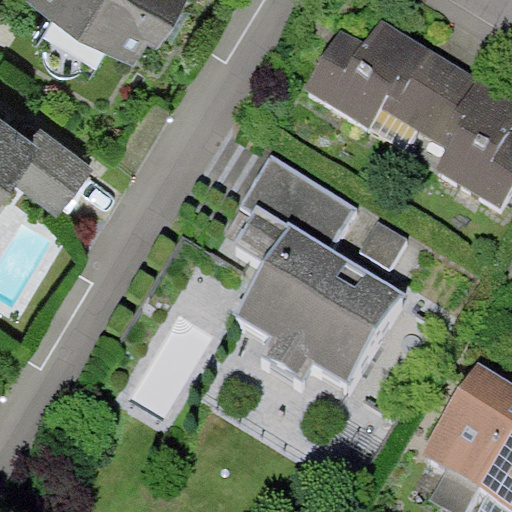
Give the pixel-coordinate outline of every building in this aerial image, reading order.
[(59,0),(138,47),(151,24),(160,29),(177,0),(59,0)] [(511,132),(511,101),(381,29),(369,51),(335,32),(301,94),(411,155),(420,139),(443,151),(431,172),(501,211),(511,191),(511,141),(508,140),(511,132)] [(32,119),(0,96),(0,177),(4,173),(60,214),(100,159),(38,114),(32,119)] [(348,210),(270,164),(228,234),(276,263),(242,319),(276,340),(262,363),(304,388),(314,371),(351,393),(411,293),(391,281),(414,242),(377,220),(355,257),(329,242),(348,210)] [(511,511),(511,381),(477,361),(420,460),(445,475),(429,502),(446,511),(511,511)]
